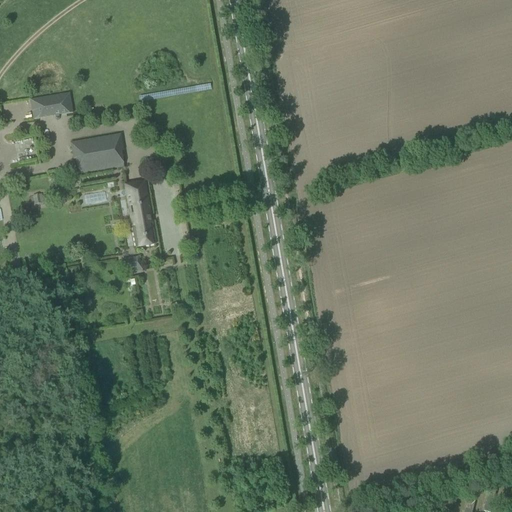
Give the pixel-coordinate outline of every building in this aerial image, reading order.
[(29,100),(33,120),(73,113),(69,93),(29,100)] [(120,135),(110,137),(69,143),(72,160),(75,160),(78,175),(123,167),(120,151),(123,151),(120,135)] [(144,182),(124,185),(135,248),(155,245),(144,182)] [(32,196),(33,205),(43,203),(41,195),(32,196)] [(139,258),(122,260),(124,274),(142,271),(139,258)]
